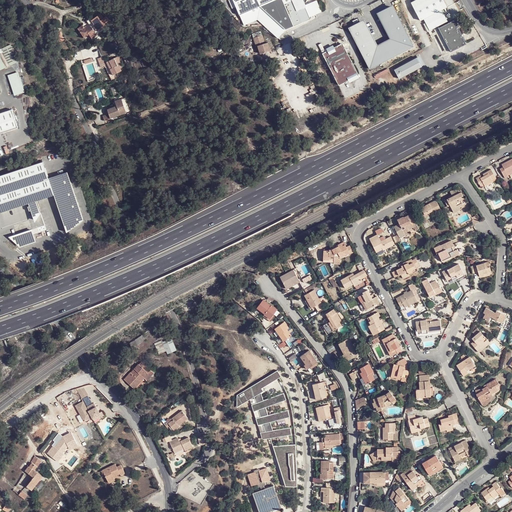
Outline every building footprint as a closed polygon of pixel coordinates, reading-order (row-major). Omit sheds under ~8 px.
[(232,0),(244,26),(257,20),(278,38),(286,30),(311,19),(310,17),(322,12),(317,1),(306,5),(305,3),(307,0),(306,0),(232,0)] [(443,0),(415,0),(411,3),(420,21),(424,20),(425,23),(429,30),(436,27),(448,22),(442,10),(447,7),(443,0)] [(365,19),(348,27),(370,68),(415,45),(398,12),(393,4),(377,12),(391,38),(378,44),(365,19)] [(438,29),(451,52),(466,44),(454,21),(438,29)] [(423,24),(428,32),(436,28),(436,27),(429,30),(425,23),(423,24)] [(79,25),(74,28),(81,37),(86,34),(89,38),(94,34),(93,33),(90,35),(87,31),(88,30),(88,28),(89,27),(86,24),(82,28),(79,25)] [(265,44),(263,35),(254,38),(256,46),(259,46),(261,54),(271,51),(269,43),(265,44)] [(327,51),(322,54),(338,86),(359,76),(349,57),(346,50),(342,43),(334,48),(333,45),(326,49),(327,51)] [(0,70),(19,61),(10,45),(0,49),(0,70)] [(105,61),(104,58),(103,55),(98,56),(100,65),(106,64),(105,61)] [(112,67),(109,69),(111,75),(118,72),(115,67),(120,65),(116,56),(108,60),(112,67)] [(417,57),(395,69),(400,78),(422,66),(417,57)] [(7,75),(15,96),(26,92),(19,71),(7,75)] [(124,120),(130,118),(125,103),(119,105),(120,111),(112,113),(124,120)] [(13,108),(0,112),(0,131),(19,125),(13,108)] [(115,123),(124,120),(112,113),(111,114),(113,119),(115,123)] [(511,158),(501,164),(503,166),(504,167),(506,172),(511,169),(511,158)] [(45,159),(0,174),(0,211),(24,204),(30,202),(31,205),(29,206),(31,210),(32,209),(36,221),(41,213),(42,213),(40,208),(37,199),(55,193),(51,177),(45,159)] [(485,175),(484,175),(481,177),(479,175),(476,176),(481,185),(484,182),(485,185),(493,180),(492,178),(495,176),(491,168),(486,171),(488,173),(485,175)] [(68,171),(51,177),(55,193),(67,232),(84,219),(68,171)] [(451,195),(448,196),(442,199),(446,206),(449,205),(452,212),(464,207),(460,199),(464,197),(460,190),(458,191),(455,186),(449,189),(450,191),(451,195)] [(424,211),(419,214),(423,223),(429,220),(426,215),(438,209),(433,200),(420,207),(421,209),(422,208),(424,211)] [(397,225),(395,223),(393,224),(400,237),(409,233),(407,229),(412,226),(414,230),(419,227),(411,212),(405,215),(404,214),(397,218),(398,221),(399,224),(397,225)] [(32,229),(10,236),(20,246),(28,243),(36,240),(34,234),(32,229)] [(369,237),(375,249),(380,246),(381,249),(393,243),(389,235),(383,238),(382,238),(379,239),(377,233),(369,237)] [(452,245),(449,239),(441,244),(440,243),(433,246),(436,252),(438,252),(441,258),(445,256),(446,259),(458,252),(456,249),(452,251),(450,246),(452,245)] [(331,249),(325,250),(324,260),(329,259),(331,259),(333,259),(341,259),(342,257),(347,254),(349,254),(352,252),(347,243),(344,245),(343,242),(332,247),(331,249)] [(405,264),(401,266),(391,271),(394,276),(401,273),(404,277),(409,275),(408,273),(412,271),(413,272),(417,270),(415,267),(419,265),(416,260),(419,259),(417,254),(403,261),(405,264)] [(471,273),(474,273),(473,269),(476,268),(477,272),(479,276),(491,272),(487,261),(469,266),(471,273)] [(441,270),(444,277),(450,275),(451,278),(452,278),(462,273),(461,271),(462,269),(458,262),(441,270)] [(295,269),(282,277),(289,290),(295,286),(293,284),(301,280),(295,269)] [(364,269),(357,273),(360,278),(361,278),(367,275),(364,269)] [(352,275),(351,274),(340,279),(345,288),(354,284),(355,285),(362,281),(361,278),(360,278),(357,273),(355,274),(352,275)] [(421,281),(427,293),(434,290),(435,293),(441,289),(436,281),(436,282),(434,277),(428,280),(426,278),(421,281)] [(304,294),(307,299),(311,307),(312,307),(322,302),(315,288),(304,294)] [(362,293),(360,294),(367,309),(375,305),(372,299),(372,298),(368,289),(362,292),(362,293)] [(399,296),(396,298),(399,305),(403,303),(404,306),(411,303),(416,300),(411,289),(399,296)] [(259,307),(267,314),(272,318),(279,308),(274,304),(273,304),(272,304),(270,303),(265,299),(259,307)] [(487,307),(484,314),(482,317),(491,322),(493,319),(499,322),(504,313),(496,308),(494,311),(487,307)] [(268,320),(272,323),(282,311),(279,308),(272,318),(267,314),(264,317),(268,320)] [(324,313),(329,321),(330,324),(329,325),(332,330),(339,327),(337,323),(339,322),(333,309),(324,313)] [(367,316),(369,320),(378,316),(381,314),(378,310),(367,316)] [(378,316),(369,320),(371,322),(375,332),(384,327),(380,322),(379,318),(378,316)] [(426,319),(420,320),(421,329),(415,329),(415,331),(416,333),(416,334),(417,335),(418,336),(420,337),(440,334),(438,320),(426,321),(426,319)] [(289,329),(291,328),(286,321),(276,328),(285,341),(293,334),(289,329)] [(471,337),(474,340),(476,343),(473,345),(478,352),(490,343),(480,330),(474,335),(471,337)] [(382,342),(387,353),(395,349),(397,352),(403,349),(396,337),(395,338),(393,333),(382,339),(383,341),(382,342)] [(170,337),(154,343),(158,355),(166,352),(167,355),(176,351),(170,337)] [(348,361),(356,356),(354,352),(358,349),(351,337),(340,343),(344,352),(345,351),(346,353),(344,354),(348,361)] [(335,344),(327,348),(329,352),(337,348),(335,344)] [(309,369),(311,367),(320,361),(311,349),(302,356),(307,363),(305,364),(309,369)] [(456,364),(462,374),(466,371),(475,366),(469,356),(456,364)] [(405,367),(407,366),(407,365),(405,360),(398,364),(398,366),(396,367),(394,366),(391,379),(401,382),(403,376),(409,377),(410,373),(404,371),(405,367)] [(138,363),(132,370),(142,379),(145,377),(148,380),(153,375),(138,363)] [(362,368),(364,371),(365,373),(363,374),(368,383),(377,378),(374,375),(373,372),(375,371),(370,363),(362,368)] [(142,379),(132,370),(127,375),(130,378),(133,375),(137,378),(131,385),(135,388),(142,379)] [(356,371),(351,374),(355,380),(360,377),(356,371)] [(130,378),(127,375),(124,379),(131,385),(137,378),(133,375),(130,378)] [(486,385),(484,387),(475,390),(478,400),(487,396),(487,395),(498,388),(496,385),(500,383),(496,377),(485,383),(486,385)] [(252,405),(261,442),(291,434),(289,427),(272,432),(270,423),(289,418),(288,411),(267,416),(265,407),(286,402),(284,395),(263,400),(261,393),(266,391),(264,384),(280,380),(280,378),(236,389),(239,403),(255,399),(256,404),(252,405)] [(314,383),(316,394),(318,394),(320,398),(328,396),(325,381),(314,383)] [(430,382),(420,383),(420,388),(417,389),(418,396),(426,395),(426,397),(431,397),(430,382)] [(83,387),(77,390),(81,398),(88,395),(83,387)] [(390,391),(378,397),(380,401),(382,407),(387,405),(386,402),(390,400),(393,402),(398,399),(397,398),(390,391)] [(487,396),(478,400),(481,407),(490,404),(487,396)] [(362,397),(356,400),(356,403),(356,407),(365,404),(362,397)] [(97,411),(96,411),(91,401),(84,405),(81,399),(73,404),(81,419),(90,414),(90,415),(97,411)] [(380,401),(374,404),(379,412),(383,410),(382,407),(380,401)] [(329,403),(318,406),(322,420),(326,419),(327,424),(337,421),(335,414),(334,414),(333,414),(332,414),(329,403)] [(98,409),(96,411),(97,411),(90,415),(92,419),(101,413),(98,409)] [(188,418),(183,410),(171,419),(172,421),(169,423),(174,431),(179,427),(178,425),(188,418)] [(417,421),(416,418),(415,414),(408,416),(412,431),(422,428),(431,426),(428,418),(423,419),(417,421)] [(442,432),(449,429),(447,423),(450,423),(451,426),(459,423),(456,414),(449,416),(449,418),(442,420),(443,424),(440,425),(442,432)] [(397,422),(387,422),(387,427),(384,426),(384,439),(395,439),(394,432),(397,432),(397,422)] [(339,433),(325,434),(326,448),(333,447),(333,446),(340,445),(339,433)] [(187,444),(191,442),(187,434),(178,438),(176,435),(168,440),(172,450),(182,445),(184,448),(184,449),(189,447),(187,444)] [(62,439),(57,437),(50,446),(47,444),(42,452),(46,454),(49,449),(60,457),(66,447),(65,446),(68,442),(62,438),(62,439)] [(463,445),(462,442),(455,446),(456,448),(450,451),(456,461),(462,458),(461,456),(467,453),(468,456),(473,453),(467,443),(463,445)] [(376,461),(378,460),(380,457),(393,457),(393,460),(401,460),(400,451),(398,451),(398,446),(387,447),(387,448),(379,449),(372,455),(376,461)] [(422,464),(428,474),(442,466),(435,455),(422,464)] [(31,462),(36,466),(40,461),(34,457),(30,462),(27,466),(25,469),(30,473),(32,469),(28,466),(31,462)] [(329,460),(323,460),(323,473),(322,473),(322,478),(334,478),(334,462),(329,462),(329,460)] [(108,482),(113,478),(112,477),(115,475),(116,477),(120,475),(120,476),(125,473),(120,464),(116,467),(114,463),(101,470),(108,482)] [(442,466),(428,474),(430,477),(443,469),(442,466)] [(399,476),(410,489),(414,486),(423,480),(420,476),(416,478),(414,474),(413,473),(409,468),(399,476)] [(32,469),(30,473),(29,474),(33,477),(26,485),(31,490),(41,476),(33,470),(32,469)] [(255,475),(254,473),(247,476),(252,487),(257,485),(259,488),(261,488),(262,490),(265,489),(264,486),(265,485),(264,482),(270,480),(265,469),(258,472),(258,474),(255,475)] [(387,471),(359,471),(360,482),(387,482),(387,478),(387,471)] [(482,491),(488,499),(494,495),(495,496),(501,491),(499,488),(502,486),(497,480),(493,482),(495,484),(490,488),(488,486),(482,491)] [(501,491),(503,493),(508,489),(504,484),(502,486),(499,488),(501,491)] [(265,489),(262,490),(253,494),(259,511),(268,511),(282,507),(274,485),(265,489)] [(335,487),(322,487),(321,492),(323,492),(323,502),(335,502),(335,487)] [(395,491),(393,499),(397,500),(399,502),(397,504),(403,511),(409,506),(405,502),(410,498),(401,488),(397,491),(395,491)] [(494,495),(488,499),(493,504),(498,500),(497,498),(495,496),(494,495)] [(470,506),(468,504),(463,508),(465,511),(464,511),(475,511),(482,508),(476,501),(472,504),(470,506)]
